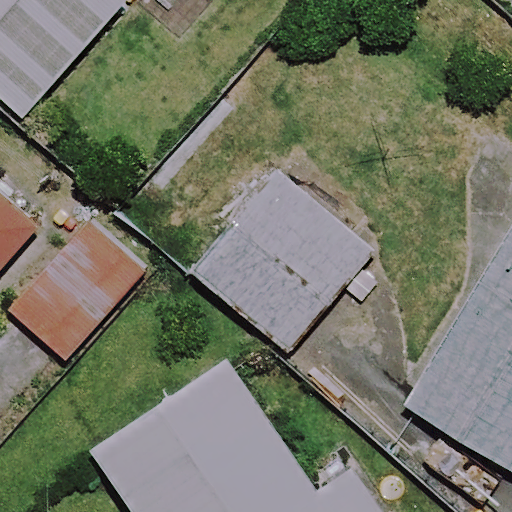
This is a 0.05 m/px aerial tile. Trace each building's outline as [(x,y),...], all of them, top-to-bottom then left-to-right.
[(128,1),(126,0),(0,0),(0,96),(25,119),(128,1)] [(375,254),(279,168),(192,266),(288,351),(375,254)] [(0,267),(41,221),(0,184),(0,267)] [(106,220),(16,309),(65,359),(155,269),(106,220)] [(511,234),(408,404),(511,468),(511,234)] [(79,436),(131,511),(327,511),(213,345),(79,436)]
